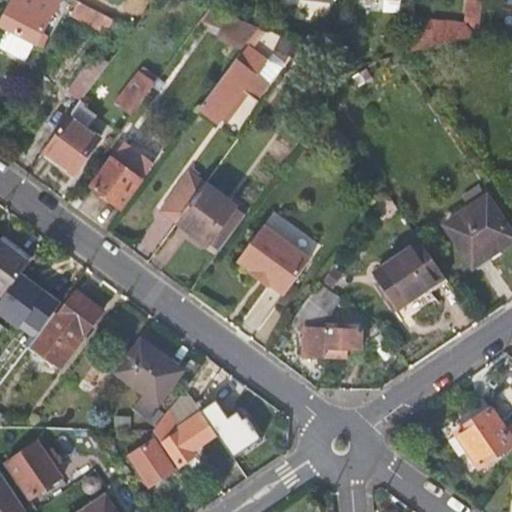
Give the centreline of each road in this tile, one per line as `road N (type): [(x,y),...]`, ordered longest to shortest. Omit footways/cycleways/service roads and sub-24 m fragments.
road 1 (residential): [(316,425),(0,179)]
road 2 (residential): [(511,326),(359,429)]
